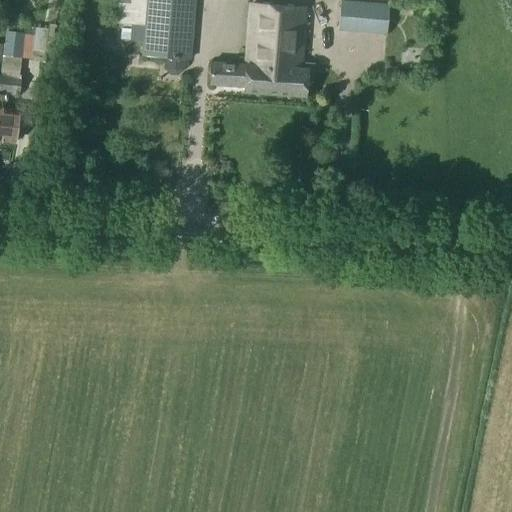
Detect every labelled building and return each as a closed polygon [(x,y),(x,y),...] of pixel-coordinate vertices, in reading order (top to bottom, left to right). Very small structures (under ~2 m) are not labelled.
[(145,0),(143,31),(142,56),(190,60),(194,0),(145,0)] [(354,31),(356,2),(340,1),(338,30),(354,31)] [(249,2),(245,64),(210,62),(209,85),(244,87),(244,92),(265,94),(267,67),(298,70),(299,62),(303,63),(307,6),(249,2)] [(267,67),(265,94),(304,96),(305,79),(313,80),(314,64),(303,63),(299,62),(298,70),(267,67)] [(19,100),(21,76),(1,74),(0,79),(0,141),(14,143),(18,110),(5,108),(7,103),(7,98),(19,100)]
